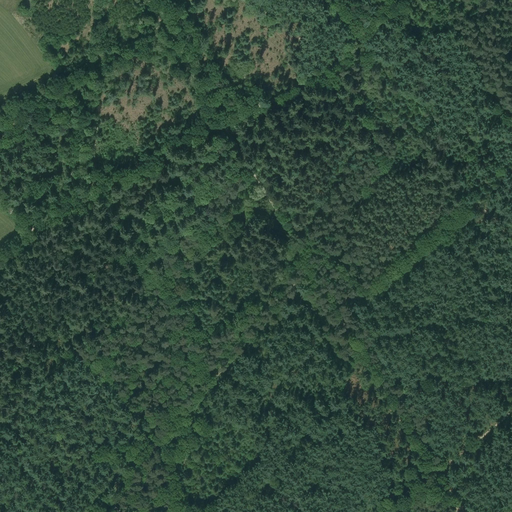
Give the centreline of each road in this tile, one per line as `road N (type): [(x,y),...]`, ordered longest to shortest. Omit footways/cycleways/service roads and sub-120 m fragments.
road 1 (track): [(0,255),(184,140),(302,84),(413,0)]
road 2 (track): [(0,417),(71,350),(106,58),(163,22)]
road 3 (track): [(96,511),(299,278),(311,274)]
road 4 (track): [(324,293),(451,511)]
road 5 (track): [(470,195),(352,289),(324,293),(311,274)]
road 6 (track): [(311,274),(224,124)]
road 7 (track): [(381,511),(511,412)]
